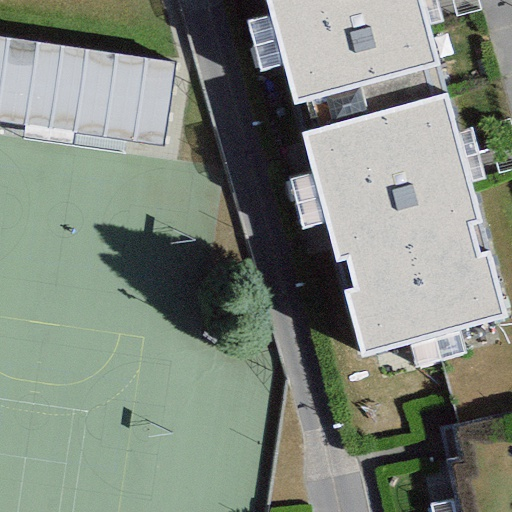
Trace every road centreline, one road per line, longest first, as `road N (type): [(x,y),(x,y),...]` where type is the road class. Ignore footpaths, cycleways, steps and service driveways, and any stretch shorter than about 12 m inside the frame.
road 1 (residential): [(341,511),(211,0)]
road 2 (secondary): [(464,0),(511,224)]
